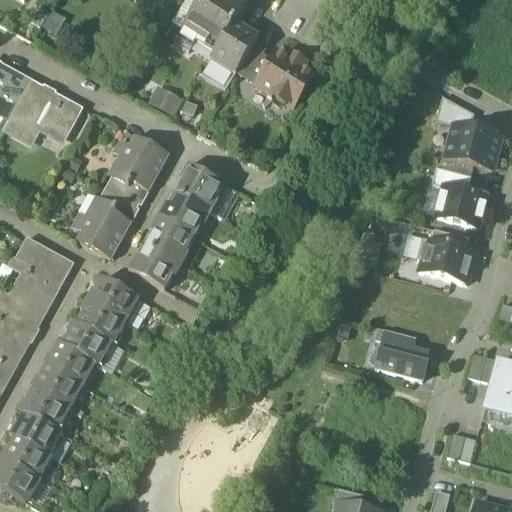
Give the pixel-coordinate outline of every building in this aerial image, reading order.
[(225,0),(202,0),(198,7),(183,30),(218,52),(234,28),(244,12),(225,0)] [(44,29),(54,36),(63,23),(53,16),(44,29)] [(258,44),(234,28),(218,52),(211,64),(235,79),(236,77),(246,60),(247,61),(256,47),(258,44)] [(256,47),(247,61),(246,60),(236,77),(246,84),(266,54),(256,47)] [(288,63),(277,56),(256,90),(272,100),(271,103),(272,109),(278,113),(284,111),(286,109),(291,112),(312,79),(301,72),(305,67),(291,58),(288,63)] [(0,67),(0,121),(7,126),(31,83),(0,67)] [(83,112),(31,83),(7,126),(4,132),(30,147),(41,127),(67,142),(83,112)] [(163,113),(170,95),(155,89),(148,107),(163,113)] [(473,120),(442,102),(435,127),(452,131),(453,131),(469,135),(469,133),(470,133),(473,120)] [(494,140),(470,133),(469,133),(469,135),(453,131),(452,131),(445,163),(473,170),(493,175),(501,143),(494,142),(494,140)] [(134,141),(105,193),(138,211),(138,210),(141,211),(169,160),(134,141)] [(473,170),(445,163),(442,174),(470,182),(473,170)] [(223,189),(187,169),(178,185),(181,186),(175,198),(205,214),(212,203),(214,204),(223,189)] [(442,174),(436,173),(431,189),(443,192),(443,191),(466,197),(470,182),(442,174)] [(223,189),(214,204),(212,203),(205,214),(222,223),(236,197),(223,189)] [(466,197),(443,191),(443,192),(435,222),(478,233),(486,203),(466,197)] [(138,211),(105,193),(76,246),(111,265),(139,214),(137,213),(138,211)] [(205,214),(175,198),(168,211),(165,209),(157,222),(193,242),(201,229),(198,227),(205,214)] [(193,242),(157,222),(149,238),(152,240),(146,250),(176,267),(182,256),(185,257),(193,242)] [(468,243),(433,234),(430,246),(465,255),(468,243)] [(362,235),(358,258),(373,261),(378,238),(362,235)] [(74,268),(26,242),(15,263),(29,271),(12,303),(45,321),(74,268)] [(430,246),(423,244),(417,265),(421,266),(418,277),(466,289),(475,258),(465,255),(430,246)] [(176,267),(146,250),(139,262),(136,261),(128,275),(164,295),(172,281),(169,280),(176,267)] [(136,303),(101,283),(91,300),(89,299),(86,305),(126,327),(132,316),(130,314),(136,303)] [(12,303),(0,296),(0,364),(14,372),(16,373),(45,321),(12,303)] [(126,327),(86,305),(83,311),(85,312),(76,329),(111,348),(117,337),(119,338),(126,327)] [(511,319),(511,311),(503,309),(496,332),(508,335),(511,319)] [(76,329),(72,327),(69,334),(70,334),(61,350),(94,368),(96,370),(103,359),(105,360),(111,348),(76,329)] [(414,343),(378,333),(375,345),(382,347),(411,354),(414,343)] [(411,354),(382,347),(375,374),(422,386),(426,370),(424,369),(427,358),(411,354)] [(61,350),(57,348),(48,365),(46,364),(43,370),(45,371),(81,391),(83,392),(89,382),(87,381),(94,368),(61,350)] [(485,362),(473,359),(467,383),(479,386),(485,362)] [(497,366),(485,362),(479,386),(491,389),(497,366)] [(0,364),(0,401),(5,393),(3,392),(14,372),(0,364)] [(511,369),(497,366),(491,389),(484,412),(511,419),(511,369)] [(81,391),(45,371),(36,388),(33,386),(30,392),(69,414),(71,415),(77,404),(75,403),(81,391)] [(69,414),(32,393),(23,410),(21,409),(18,415),(25,419),(58,437),(64,427),(62,426),(69,414)] [(58,437),(25,419),(16,436),(13,434),(10,440),(13,442),(49,461),(55,452),(52,450),(59,438),(58,437)] [(446,462),(458,465),(464,442),(452,439),(446,462)] [(49,461),(13,442),(4,458),(2,457),(0,461),(0,463),(39,485),(45,474),(43,473),(49,461)] [(458,465),(470,468),(476,446),(464,442),(458,465)] [(39,485),(0,463),(0,478),(5,481),(0,488),(0,503),(4,505),(11,503),(13,501),(26,508),(32,496),(34,498),(41,486),(39,485)] [(359,511),(363,500),(336,493),(332,508),(338,509),(338,508),(352,511),(359,511)] [(445,511),(449,500),(436,496),(431,511),(445,511)]
